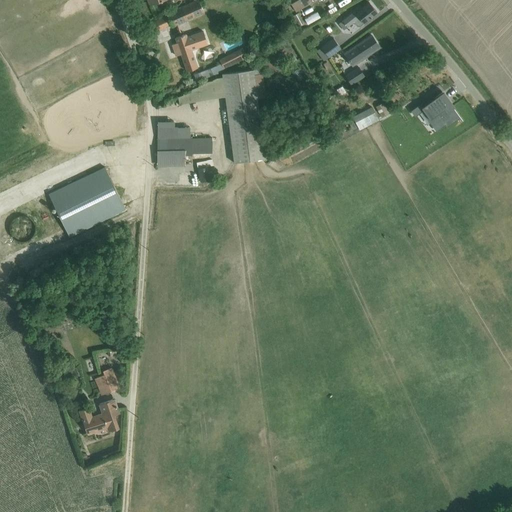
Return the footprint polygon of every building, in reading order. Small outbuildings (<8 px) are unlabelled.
[(166,14),(151,20),(156,32),(171,25),(172,28),(204,14),(198,0),(196,0),(175,9),(176,12),(166,16),(166,14)] [(288,0),(295,12),(296,13),(312,3),(310,0),(288,0)] [(283,3),(281,4),(286,12),(288,11),(292,9),(287,1),(283,3)] [(354,12),(339,25),(343,31),(347,28),(354,23),(357,27),(360,27),(364,24),(377,13),(369,3),(356,14),(354,12)] [(177,43),(172,45),(176,57),(180,55),(187,72),(195,69),(197,74),(194,75),(196,81),(207,77),(198,51),(193,53),(186,34),(175,38),(177,43)] [(371,36),(344,54),(352,67),(380,48),(371,36)] [(333,38),(316,51),(323,61),(341,49),(336,42),(333,38)] [(221,64),(211,68),(214,75),(247,58),(242,48),(219,60),(221,64)] [(328,62),(323,65),(327,71),(332,69),(328,62)] [(354,70),(345,75),(352,86),(365,78),(364,77),(358,67),(354,70)] [(257,99),(254,75),(254,70),(222,74),(222,78),(215,78),(178,98),(179,105),(220,98),(225,98),(234,164),(235,164),(237,163),(266,160),(259,110),(257,99)] [(297,70),(292,74),(297,81),(302,77),(297,70)] [(254,75),(257,99),(262,99),(266,98),(262,74),(260,74),(254,75)] [(432,96),(411,111),(415,118),(422,113),(435,131),(446,123),(447,125),(458,117),(460,119),(462,122),(453,108),(454,107),(443,92),(442,93),(434,99),(432,96)] [(383,103),(376,107),(381,116),(388,112),(383,103)] [(353,118),(347,121),(352,131),(358,128),(360,130),(379,120),(378,118),(372,107),(353,117),(353,118)] [(446,123),(435,131),(436,132),(445,126),(447,128),(460,119),(458,117),(447,125),(446,123)] [(175,127),(175,122),(158,122),(157,122),(157,140),(191,139),(190,127),(175,127)] [(191,139),(157,140),(157,166),(185,166),(185,156),(192,156),(191,153),(212,153),(212,138),(191,139)] [(212,159),(196,162),(200,182),(210,180),(207,167),(213,166),(212,159)] [(105,168),(49,195),(69,237),(125,210),(105,168)] [(104,376),(94,379),(101,396),(119,389),(111,368),(103,372),(104,376)] [(89,407),(78,411),(83,424),(81,425),(84,433),(86,432),(87,435),(107,429),(108,432),(118,429),(114,416),(119,414),(114,400),(98,405),(101,414),(92,417),(89,407)]
